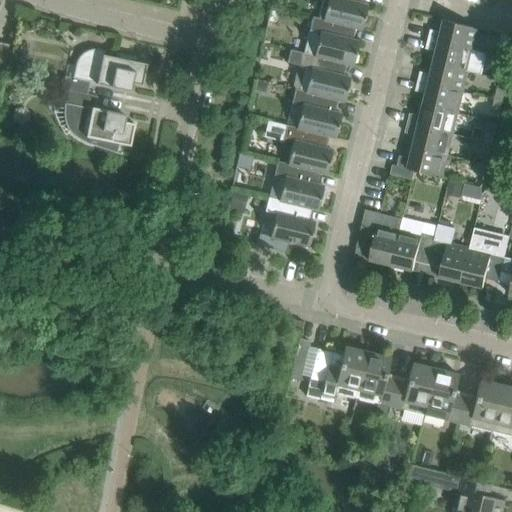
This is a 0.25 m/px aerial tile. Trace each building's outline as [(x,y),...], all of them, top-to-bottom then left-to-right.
[(322,0),(318,18),(312,17),(362,29),(368,5),(361,4),(361,0),(322,0)] [(309,31),(303,53),(346,64),(353,66),(359,41),(352,40),(355,28),(362,30),(362,29),(312,17),(309,31)] [(431,29),(428,39),(473,50),(479,28),(442,19),(439,31),(431,29)] [(511,36),(502,34),(496,55),(505,57),(511,59),(511,36)] [(434,51),(432,62),(468,71),(481,74),(487,53),(473,50),(428,39),(426,49),(434,51)] [(9,44),(0,42),(0,71),(3,72),(9,44)] [(65,76),(62,89),(87,94),(89,83),(124,90),(130,91),(132,84),(142,86),(147,64),(136,62),(137,57),(118,53),(117,58),(103,55),(104,52),(106,52),(106,51),(97,49),(96,49),(93,49),(92,49),(90,50),(88,50),(87,51),(86,51),(84,52),(83,53),(82,54),(80,56),(79,57),(79,58),(78,59),(77,61),(76,62),(76,64),(75,66),(73,78),(65,76)] [(291,50),(287,64),(300,67),(297,68),(293,86),(295,89),(294,90),(337,100),(337,101),(344,102),(350,78),(343,76),(346,64),(303,53),(291,50)] [(510,71),(511,65),(511,61),(511,59),(504,57),(502,69),(510,71)] [(468,71),(432,62),(429,73),(420,71),(418,81),(463,92),(468,71)] [(261,92),(264,83),(256,81),(254,91),(261,92)] [(424,93),(421,104),(458,113),(463,92),(418,81),(416,91),(424,93)] [(502,101),(505,90),(497,88),(494,100),(502,101)] [(62,89),(59,102),(65,103),(65,108),(65,114),(65,121),(67,128),(69,131),(70,132),(72,134),(75,137),(78,138),(81,140),(84,142),(87,143),(92,145),(116,152),(118,143),(130,146),(134,124),(124,122),(126,115),(119,113),(120,113),(85,106),(87,94),(62,89)] [(302,106),(296,128),(335,138),(341,114),(334,112),(337,101),(337,100),(294,90),(291,103),(302,106)] [(499,113),(502,101),(494,100),(492,111),(499,113)] [(458,113),(421,104),(419,115),(410,113),(408,123),(453,134),(458,113)] [(484,119),(479,140),(484,141),(492,143),(497,122),(484,119)] [(269,122),(266,135),(284,139),(293,142),(287,164),(319,172),(319,173),(326,175),(326,174),(332,150),(325,148),(328,137),(328,136),(296,128),(286,125),(286,126),(269,122)] [(414,135),(411,146),(448,155),(453,134),(408,123),(405,133),(414,135)] [(489,155),(492,143),(484,141),(481,153),(489,155)] [(448,155),(411,146),(408,157),(400,155),(397,166),(442,177),(448,155)] [(251,159),(241,157),(238,168),(244,169),(250,165),(251,159)] [(276,176),(271,198),(271,199),(310,208),(310,209),(317,211),(323,186),(316,184),(319,173),(319,172),(287,164),(277,161),(273,175),(276,176)] [(484,176),(487,164),(479,162),(476,174),(484,176)] [(459,198),(463,184),(449,180),(446,195),(459,198)] [(464,185),(462,196),(463,201),(479,205),(480,201),(482,193),(481,189),(464,185)] [(245,196),(233,193),(230,209),(242,211),(245,196)] [(268,198),(259,233),(270,236),(267,247),(286,252),(288,242),(309,247),(315,222),(307,220),(310,209),(310,208),(271,199),(271,198),(268,197),(268,198)] [(366,209),(357,247),(372,251),(370,260),(392,265),(402,223),(402,222),(380,217),(381,213),(366,209)] [(402,223),(392,265),(413,271),(416,261),(429,265),(435,239),(422,236),(425,226),(423,222),(403,217),(403,218),(402,222),(402,223)] [(435,239),(429,265),(442,268),(440,277),(461,282),(470,248),(452,243),(455,228),(448,227),(440,225),(439,224),(438,226),(435,239)] [(470,248),(461,282),(483,288),(486,278),(499,282),(505,257),(508,245),(503,243),(504,236),(491,232),(489,240),(473,236),(470,248)] [(511,259),(505,257),(499,282),(511,285),(509,294),(511,294),(511,259)] [(301,333),(303,322),(293,319),(292,321),(290,330),(301,333)] [(310,342),(299,339),(290,378),(301,380),(305,366),(309,348),(310,342)] [(335,393),(356,398),(367,352),(345,346),(342,355),(317,349),(317,350),(313,368),(306,396),(333,402),(335,393)] [(367,352),(356,398),(389,406),(396,380),(385,377),(386,373),(390,357),(367,352)] [(396,380),(389,406),(423,414),(435,368),(412,363),(408,379),(407,382),(396,380)] [(435,368),(423,414),(457,423),(464,396),(453,394),(454,390),(458,374),(435,368)] [(464,396),(457,423),(491,431),(502,385),(480,379),(476,395),(475,399),(464,396)] [(511,387),(502,385),(491,431),(511,436),(511,387)] [(501,511),(504,500),(488,496),(491,485),(450,475),(446,488),(456,490),(450,511),(501,511)]
